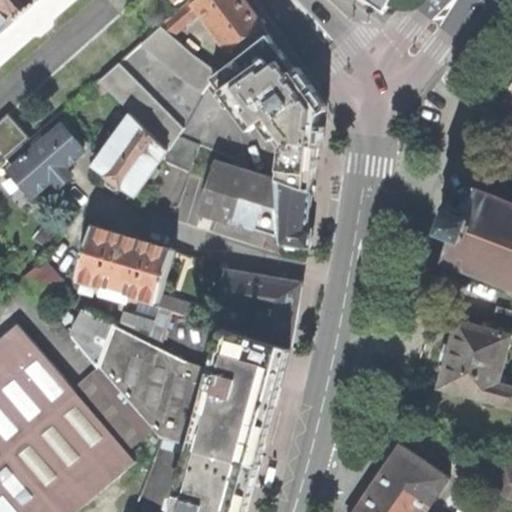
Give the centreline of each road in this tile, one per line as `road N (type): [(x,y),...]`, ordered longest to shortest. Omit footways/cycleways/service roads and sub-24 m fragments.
road 1 (secondary): [(295,511),(371,163),(371,104)]
road 2 (unknown): [(303,480),(339,487),(368,473),(387,439),(409,342),(406,308),(395,295),(382,284),(348,280)]
road 3 (residential): [(454,0),(371,104)]
road 4 (secondary): [(371,104),(294,0)]
